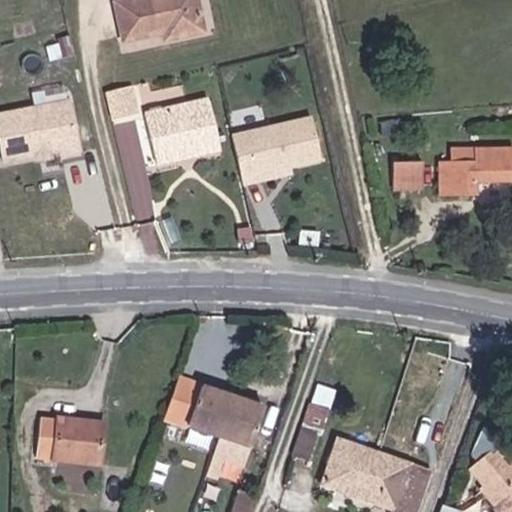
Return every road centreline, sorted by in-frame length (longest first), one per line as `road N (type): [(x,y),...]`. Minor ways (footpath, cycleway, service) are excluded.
road 1 (tertiary): [(0,293),(367,293),(511,320)]
road 2 (unknown): [(367,293),(312,0)]
road 3 (unknown): [(335,292),(273,511)]
